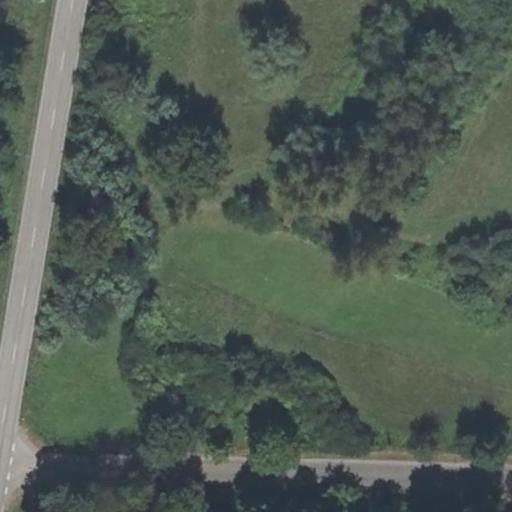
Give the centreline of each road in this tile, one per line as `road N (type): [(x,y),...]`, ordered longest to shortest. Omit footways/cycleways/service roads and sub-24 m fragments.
road 1 (unclassified): [(0,466),(511,473)]
road 2 (tertiary): [(73,0),(0,438)]
